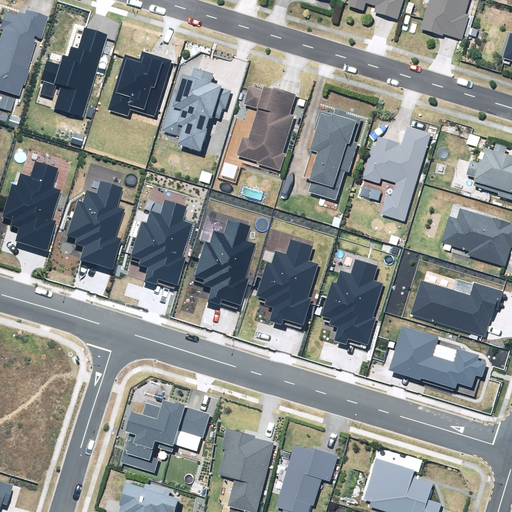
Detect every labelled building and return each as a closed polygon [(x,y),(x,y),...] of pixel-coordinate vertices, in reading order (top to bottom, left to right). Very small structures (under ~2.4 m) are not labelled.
[(377,4),(375,11),(401,18),(406,0),(350,0),(349,5),(364,9),(366,2),(377,4)] [(429,0),(422,27),(462,39),(474,1),(471,0),(429,0)] [(0,89),(20,96),(23,84),(25,85),(30,69),(28,69),(36,43),(35,42),(36,39),(34,38),(34,36),(42,39),(49,17),(27,10),(26,13),(19,11),(18,15),(5,11),(0,28),(4,29),(0,41),(0,89)] [(54,109),(83,118),(108,35),(85,28),(78,49),(71,46),(68,57),(63,55),(60,65),(47,61),(41,80),(44,81),(40,94),(53,97),(57,84),(61,85),(54,109)] [(511,32),(503,56),(511,59),(511,32)] [(131,109),(154,117),(172,60),(142,51),(139,59),(125,54),(107,110),(128,117),(131,109)] [(178,144),(200,151),(207,128),(206,128),(209,118),(212,119),(212,117),(220,119),(223,109),(225,109),(231,91),(221,88),(221,86),(210,82),(213,74),(194,68),(191,77),(183,74),(178,90),(174,89),(162,130),(181,136),(178,144)] [(285,169),(301,113),(295,111),(300,94),(252,81),(245,106),(259,110),(251,137),(242,135),(236,156),(285,169)] [(0,104),(0,108),(11,112),(15,99),(3,96),(0,104)] [(312,180),(308,192),(335,200),(345,171),(349,172),(358,143),(354,142),(362,118),(335,110),(333,115),(320,111),(314,129),(316,130),(310,150),(318,152),(309,180),(312,180)] [(377,135),(364,178),(381,183),(382,177),(396,181),(392,193),(387,192),(381,214),(408,222),(433,132),(406,124),(401,142),(377,135)] [(511,151),(480,140),(465,181),(511,197),(511,151)] [(20,227),(15,241),(47,251),(57,221),(52,219),(61,190),(53,187),(59,168),(35,161),(30,177),(21,174),(17,186),(12,184),(2,216),(13,219),(11,225),(20,227)] [(85,245),(80,260),(112,269),(121,239),(117,237),(126,208),(118,205),(124,186),(100,179),(95,195),(86,192),(82,204),(77,202),(67,234),(78,237),(76,243),(85,245)] [(144,280),(156,284),(158,279),(177,285),(186,258),(183,257),(194,224),(184,221),(188,206),(166,200),(161,214),(151,211),(147,224),(142,222),(131,256),(141,259),(139,265),(148,268),(144,280)] [(511,222),(452,205),(441,241),(463,248),(461,255),(505,269),(511,247),(511,222)] [(207,301),(220,305),(221,299),(241,305),(249,279),(247,278),(257,244),(247,241),(252,227),(230,220),(225,235),(214,231),(210,244),(206,243),(195,276),(205,279),(203,286),(211,288),(207,301)] [(269,320),(281,324),(283,319),(303,325),(311,298),(308,297),(319,264),(309,261),(313,246),(291,239),(286,254),(276,251),(272,264),(267,262),(257,296),(266,299),(264,305),(273,308),(269,320)] [(334,340),(346,344),(348,339),(367,345),(376,318),(373,317),(384,283),(374,280),(378,266),(356,259),(351,274),(341,271),(337,284),(332,282),(321,316),(331,319),(329,325),(338,328),(334,340)] [(421,280),(411,314),(485,337),(494,308),(498,310),(504,291),(474,282),(470,295),(421,280)] [(403,326),(389,371),(455,391),(457,383),(472,388),(476,375),(483,377),(487,363),(478,360),(480,355),(458,348),(457,350),(437,344),(439,337),(403,326)] [(120,463),(154,473),(158,459),(151,457),(155,442),(160,443),(159,447),(172,451),(174,444),(197,451),(201,438),(203,438),(210,413),(163,399),(160,408),(146,403),(142,414),(131,411),(125,431),(129,432),(120,463)] [(228,507),(249,511),(256,511),(274,443),(255,438),(255,436),(226,429),(221,449),(225,450),(218,475),(235,479),(228,507)] [(284,509),(283,511),(307,511),(310,505),(314,506),(322,479),(331,482),(338,456),(308,447),(307,449),(294,446),(276,507),(284,509)] [(369,507),(385,511),(438,511),(441,504),(429,500),(434,484),(413,477),(415,470),(376,458),(363,499),(371,501),(369,507)] [(0,508),(2,503),(7,505),(13,485),(0,481),(0,508)] [(175,511),(179,499),(168,496),(170,490),(145,483),(144,488),(125,482),(119,505),(121,505),(119,511),(175,511)]
